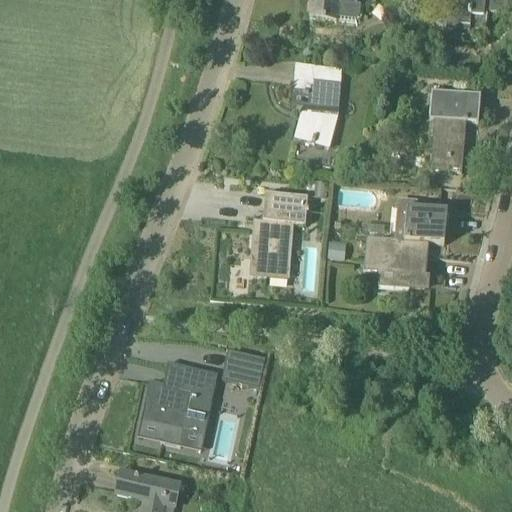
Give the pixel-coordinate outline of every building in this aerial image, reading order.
[(337,24),(356,25),(362,20),(362,8),(357,8),(357,0),(311,0),(310,22),(337,24)] [(487,46),(490,17),(508,19),(509,0),(440,0),(441,4),(453,5),(451,29),(469,31),(468,44),(487,46)] [(304,111),(295,143),(328,152),(337,119),(338,103),(340,75),(296,72),(294,99),(312,101),(311,113),(304,111)] [(434,124),(430,171),(462,174),(466,127),(478,127),(480,99),(432,95),(429,123),(434,124)] [(305,230),(307,201),(265,198),(263,226),(265,227),(264,234),(257,234),(254,272),(289,275),(292,229),(305,230)] [(417,212),(418,204),(399,202),(395,243),(420,246),(444,248),(447,215),(417,212)] [(385,238),(384,228),(363,229),(363,239),(385,238)] [(422,292),(423,280),(425,280),(427,259),(419,258),(420,246),(395,243),(366,241),(363,275),(395,278),(394,291),(424,293),(424,292),(422,292)] [(345,267),(346,249),(329,248),(327,266),(345,267)] [(228,354),(222,383),(259,391),(265,362),(228,354)] [(186,420),(207,424),(217,378),(168,367),(163,390),(151,388),(151,391),(152,391),(145,424),(172,430),(173,422),(185,424),(186,420)] [(163,511),(164,508),(175,510),(179,488),(121,476),(116,497),(144,504),(142,511),(163,511)]
